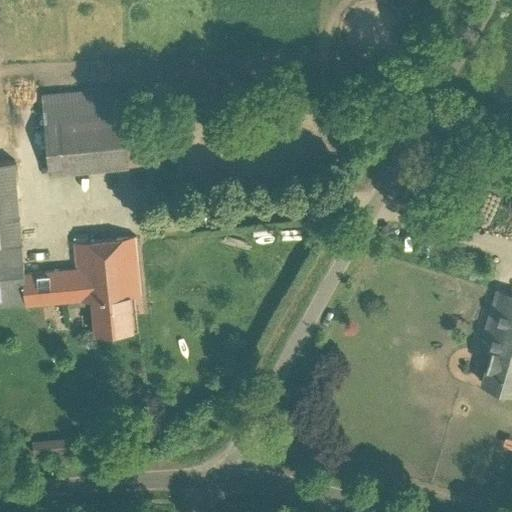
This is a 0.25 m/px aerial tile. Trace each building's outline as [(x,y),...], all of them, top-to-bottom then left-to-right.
[(121,82),(39,89),(45,165),(127,159),(121,82)] [(0,238),(16,238),(13,159),(0,159),(0,238)] [(147,320),(137,233),(82,239),(92,327),(147,320)] [(18,242),(0,243),(0,299),(24,297),(18,242)] [(511,288),(501,285),(476,374),(511,383),(511,288)]
